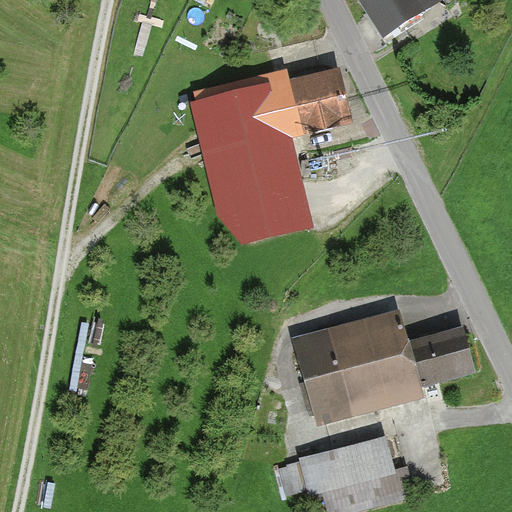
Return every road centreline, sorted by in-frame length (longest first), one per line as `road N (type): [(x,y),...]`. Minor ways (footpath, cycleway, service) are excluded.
road 1 (track): [(21,511),(112,0)]
road 2 (unclassified): [(511,374),(329,0)]
